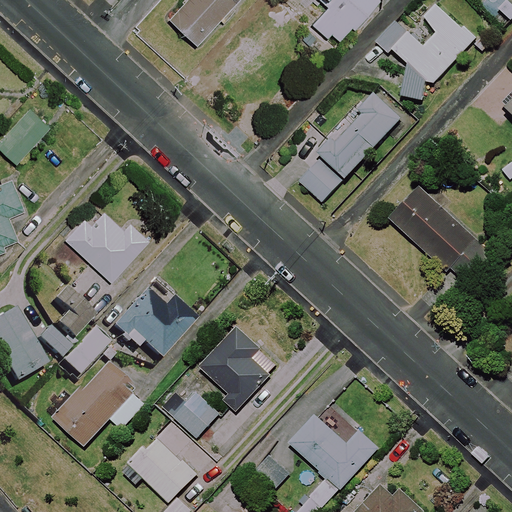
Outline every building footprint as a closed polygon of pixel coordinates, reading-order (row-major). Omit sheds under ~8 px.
[(240,0),(191,0),(171,22),(197,46),(240,0)] [(338,41),(350,28),(354,32),(356,29),(363,35),(377,19),(369,12),(379,1),(377,0),(334,0),(312,25),(327,38),(330,34),(338,41)] [(391,44),(408,61),(402,99),(424,100),(428,81),(439,91),(481,49),(434,1),(391,44)] [(401,120),(374,94),(318,154),(323,159),(300,182),(323,204),(401,120)] [(511,95),(502,105),(511,114),(511,95)] [(49,128),(29,109),(0,140),(0,147),(17,163),(49,128)] [(3,244),(18,238),(9,217),(25,211),(13,181),(0,186),(0,253),(6,251),(3,244)] [(496,258),(421,188),(391,220),(447,272),(451,268),(470,286),(496,258)] [(124,230),(105,213),(92,226),(85,219),(66,239),(111,281),(149,241),(130,224),(124,230)] [(161,308),(144,291),(110,328),(133,350),(139,343),(157,360),(194,320),(170,298),(161,308)] [(90,318),(61,292),(52,302),(62,311),(52,322),(71,339),(90,318)] [(43,366),(11,310),(0,316),(0,361),(13,384),(43,366)] [(37,316),(25,329),(57,360),(70,347),(37,316)] [(279,368),(237,329),(201,368),(226,391),(220,397),(236,413),(279,368)] [(60,363),(71,373),(83,361),(86,365),(105,344),(91,330),(60,363)] [(146,406),(135,394),(106,367),(56,419),(85,447),(111,420),(122,431),(146,406)] [(221,415),(195,392),(184,405),(173,395),(162,407),(198,440),(221,415)] [(294,447),(328,478),(296,511),(321,511),(380,448),(361,431),(347,446),(318,420),(294,447)] [(198,475),(156,436),(129,465),(171,504),(198,475)] [(288,475),(267,458),(253,475),(274,492),(288,475)] [(412,511),(386,485),(359,511),(412,511)] [(191,511),(178,499),(165,511),(191,511)]
